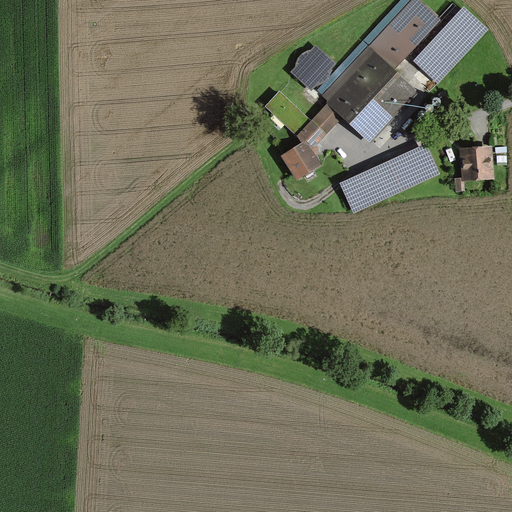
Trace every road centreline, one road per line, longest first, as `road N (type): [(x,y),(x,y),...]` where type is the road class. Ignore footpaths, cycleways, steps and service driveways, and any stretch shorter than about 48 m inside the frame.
road 1 (track): [(277,179),(254,140),(238,144),(72,277),(0,263)]
road 2 (track): [(277,179),(291,200),(308,206),(385,150),(511,103)]
